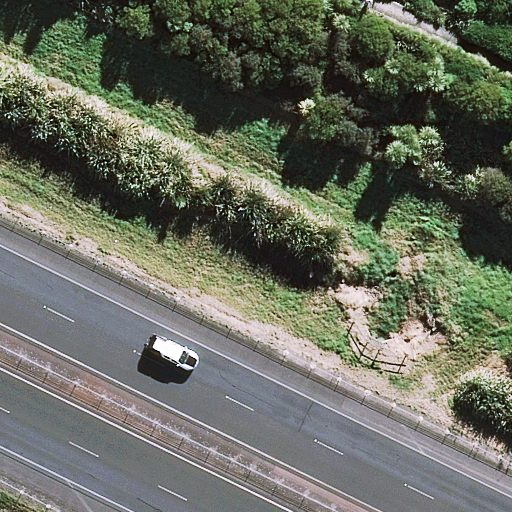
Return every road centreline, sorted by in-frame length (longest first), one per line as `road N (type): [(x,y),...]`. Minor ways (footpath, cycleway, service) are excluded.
road 1 (motorway): [(0,280),(467,511)]
road 2 (motorway): [(267,511),(0,378)]
